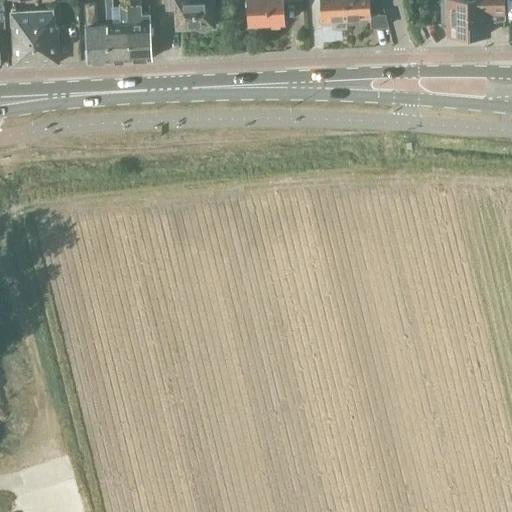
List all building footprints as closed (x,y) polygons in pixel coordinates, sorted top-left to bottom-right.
[(130,25),(129,25),(131,60),(152,59),(150,14),(141,15),(141,6),(142,6),(141,0),(125,0),(126,7),(128,7),(129,7),(130,25)] [(173,0),(175,28),(194,27),(196,31),(200,32),(204,32),(208,30),(210,26),(215,26),(213,0),(173,0)] [(282,2),(302,1),(302,0),(247,0),(249,24),(283,23),(282,2)] [(320,0),(322,24),(347,22),(346,19),(346,3),(345,0),(320,0)] [(345,0),(346,19),(372,18),(370,0),(345,0)] [(487,14),(503,14),(503,0),(455,0),(447,0),(448,36),(488,35),(487,14)] [(110,61),(109,26),(95,27),(94,3),(86,3),(89,62),(110,61)] [(108,10),(109,26),(110,61),(131,60),(129,25),(128,7),(126,7),(120,7),(121,24),(115,24),(114,24),(113,10),(108,10)] [(51,12),(18,13),(18,10),(13,10),(15,66),(61,64),(59,28),(56,28),(55,9),(51,9),(51,12)]
